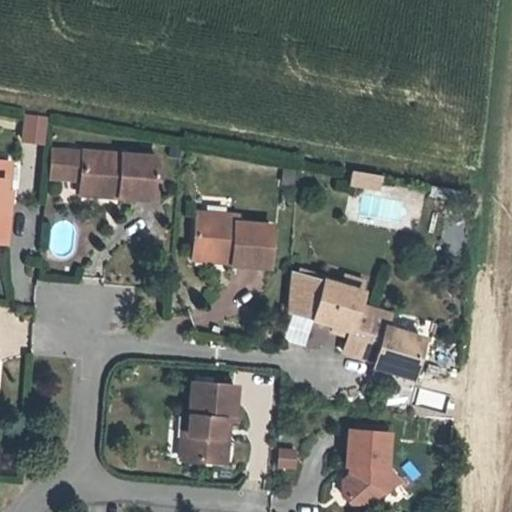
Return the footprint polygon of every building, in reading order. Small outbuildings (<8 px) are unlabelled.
[(45,145),(49,116),(24,113),(21,143),(45,145)] [(178,156),(179,145),(169,145),(168,155),(178,156)] [(77,196),(153,200),(155,153),(50,147),(48,180),(77,182),(77,196)] [(0,242),(7,243),(12,191),(8,191),(11,161),(0,160),(0,242)] [(293,186),(295,170),(285,169),(283,184),(293,186)] [(362,186),(364,173),(353,171),(351,184),(362,186)] [(378,189),(380,176),(364,173),(362,186),(378,189)] [(267,269),(271,223),(233,219),(234,215),(195,212),(191,262),(267,269)] [(463,230),(465,218),(457,217),(455,228),(463,230)] [(361,290),(290,270),(287,313),(330,325),(328,330),(343,334),(344,330),(346,331),(340,352),(360,357),(373,308),(357,304),(361,290)] [(390,312),(373,308),(360,357),(371,361),(369,368),(413,381),(426,334),(387,324),(390,312)] [(233,421),(236,384),(203,382),(194,381),(189,381),(185,431),(181,430),(179,460),(228,464),(230,437),(226,437),(228,420),(233,421)] [(402,480),(391,467),(393,432),(345,428),(342,469),(347,469),(347,474),(341,481),(342,493),(348,501),(361,503),(366,498),(371,495),(379,498),(384,496),(402,480)] [(292,468),(293,450),(278,449),(277,467),(292,468)]
